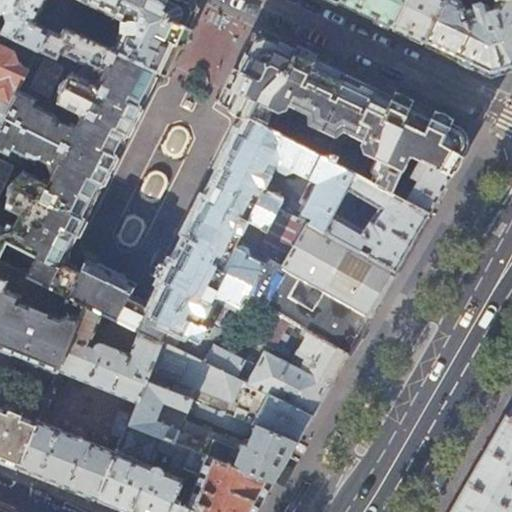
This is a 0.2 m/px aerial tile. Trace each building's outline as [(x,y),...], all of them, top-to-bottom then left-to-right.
[(10,0),(0,20),(0,29),(1,30),(39,48),(50,27),(64,34),(67,27),(73,29),(76,23),(86,3),(87,0),(10,0)] [(0,0),(0,20),(10,0),(0,0)] [(87,0),(86,3),(117,18),(121,30),(113,48),(158,71),(167,75),(199,8),(196,0),(87,0)] [(337,0),(365,13),(393,26),(405,0),(337,0)] [(425,42),(444,0),(405,0),(393,26),(398,29),(425,42)] [(444,0),(425,42),(468,62),(491,73),(511,66),(511,0),(490,0),(489,2),(484,0),(477,0),(466,5),(463,0),(444,0)] [(103,36),(76,23),(73,29),(100,43),(103,36)] [(68,250),(74,238),(105,176),(142,104),(158,71),(113,48),(100,43),(73,29),(67,27),(64,34),(50,27),(39,48),(29,68),(0,125),(0,258),(9,242),(38,256),(28,275),(85,304),(103,313),(134,327),(145,301),(138,298),(131,294),(136,284),(86,260),(81,269),(74,266),(65,262),(68,256),(68,254),(68,252),(68,250)] [(0,125),(29,68),(20,63),(17,51),(0,42),(0,33),(1,30),(0,29),(0,125)] [(245,114),(264,124),(273,107),(280,110),(286,108),(289,104),(302,110),(288,137),(356,173),(406,200),(418,180),(411,176),(421,159),(453,175),(467,149),(460,128),(459,124),(352,74),(262,31),(254,34),(221,102),(245,114)] [(288,137),(264,124),(245,114),(244,115),(225,153),(196,211),(187,230),(157,290),(153,296),(152,297),(150,297),(148,298),(147,299),(145,301),(134,327),(141,331),(164,342),(203,361),(220,336),(246,294),(274,310),(348,354),(364,326),(370,316),(258,253),(281,208),(286,197),(274,191),(279,182),(269,177),(276,163),(278,166),(278,167),(309,201),(300,219),(324,231),(356,173),(288,137)] [(449,180),(453,175),(421,159),(411,176),(418,180),(406,200),(430,213),(449,180)] [(324,231),(359,251),(364,242),(374,248),(369,257),(396,272),(409,249),(430,213),(406,200),(356,173),(324,231)] [(300,219),(281,208),(258,253),(370,316),(396,272),(369,257),(359,251),(324,231),(300,219)] [(0,277),(0,301),(5,289),(8,281),(0,277)] [(25,296),(5,289),(0,301),(0,347),(58,370),(59,369),(80,318),(68,313),(60,317),(22,302),(25,296)] [(90,346),(103,313),(85,304),(80,318),(59,369),(140,401),(148,382),(164,342),(141,331),(131,353),(106,343),(104,343),(100,343),(97,345),(96,347),(95,349),(90,346)] [(331,383),(348,354),(274,310),(258,339),(274,349),(281,351),(294,358),(291,363),(265,350),(256,365),(221,348),(226,339),(220,336),(203,361),(313,415),(331,383)] [(313,415),(203,361),(164,342),(148,382),(297,441),(313,415)] [(297,441),(148,382),(140,401),(135,413),(131,424),(274,482),(286,461),(297,441)] [(0,407),(0,458),(14,465),(19,467),(37,423),(0,407)] [(130,425),(131,424),(135,413),(125,409),(120,411),(113,429),(116,435),(123,437),(128,424),(130,425)] [(490,442),(449,511),(511,511),(511,415),(507,412),(505,415),(490,442)] [(38,421),(37,423),(19,467),(29,471),(97,498),(117,452),(85,439),(87,432),(71,425),(68,432),(38,421)] [(128,424),(123,437),(117,452),(151,466),(155,457),(159,459),(160,455),(156,453),(158,450),(174,456),(167,472),(186,480),(189,471),(200,476),(194,491),(186,511),(256,511),(274,482),(131,424),(130,425),(128,424)] [(153,465),(151,466),(117,452),(97,498),(131,511),(186,511),(194,491),(183,487),(186,480),(167,472),(164,471),(163,469),(162,468),(159,466),(155,465),(153,465)]
